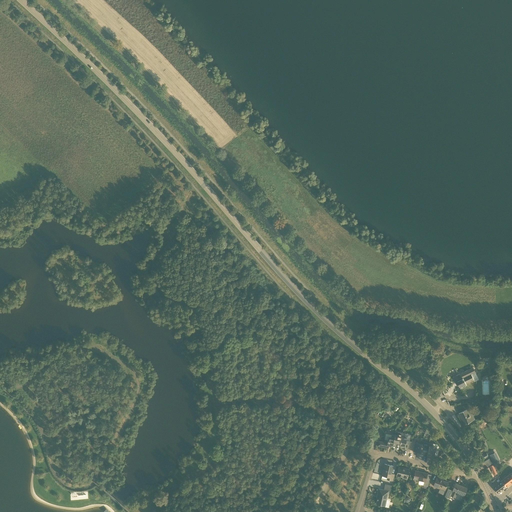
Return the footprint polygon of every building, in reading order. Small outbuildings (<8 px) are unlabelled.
[(467,370),(467,371),(453,377),(457,385),(459,385),(460,388),(466,386),(465,384),(473,380),(470,374),(475,372),(473,367),(467,370)] [(463,406),(458,409),(459,413),(464,424),(472,421),(466,409),(465,409),(463,406)] [(400,444),(399,446),(400,446),(402,435),(402,434),(402,432),(395,431),(395,434),(394,435),(393,446),(396,447),(397,443),(400,444)] [(393,446),(394,435),(392,434),(391,436),(389,436),(388,440),(385,439),(384,442),(378,441),(377,446),(389,448),(389,446),(392,446),(393,446)] [(405,435),(402,434),(402,435),(400,446),(403,446),(402,449),(407,450),(409,443),(406,443),(407,437),(405,436),(405,435)] [(420,455),(422,441),(420,441),(419,441),(419,443),(415,442),(413,451),(417,452),(417,454),(420,455)] [(427,456),(430,443),(422,441),(420,455),(423,456),(424,452),(427,453),(427,456)] [(437,456),(439,447),(437,444),(430,443),(427,456),(430,457),(431,455),(437,456)] [(493,464),(497,462),(493,453),(489,455),(493,464)] [(390,474),(393,466),(385,464),(382,476),(388,477),(387,479),(393,480),(394,474),(390,474)] [(407,480),(409,469),(399,467),(397,476),(403,477),(402,479),(407,480)] [(428,486),(429,479),(426,479),(427,473),(415,471),(413,479),(424,481),(423,485),(428,486)] [(506,486),(511,482),(511,472),(502,480),(506,486)] [(445,490),(448,482),(441,480),(442,479),(437,477),(434,486),(445,490)] [(506,486),(502,480),(501,481),(501,480),(497,483),(494,480),(492,482),(493,483),(492,484),(494,487),(497,494),(506,486)] [(464,496),(467,488),(455,483),(452,491),(453,492),(451,496),(455,498),(457,493),(464,496)] [(388,491),(379,489),(377,496),(378,497),(378,498),(377,498),(377,500),(377,504),(385,506),(388,491)]
